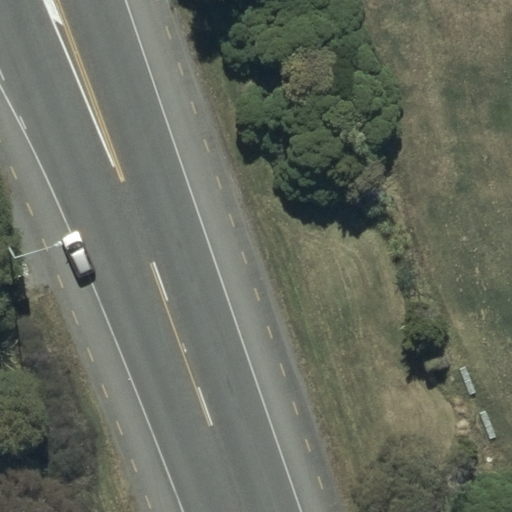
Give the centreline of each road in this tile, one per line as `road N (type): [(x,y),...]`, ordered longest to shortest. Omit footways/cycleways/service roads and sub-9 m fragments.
road 1 (trunk): [(244,511),(145,236)]
road 2 (trunk): [(145,236),(5,0)]
road 3 (trunk): [(86,0),(145,236)]
